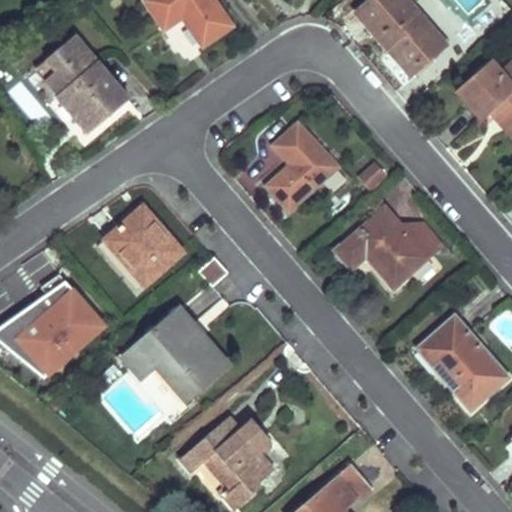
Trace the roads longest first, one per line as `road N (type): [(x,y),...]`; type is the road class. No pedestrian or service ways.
road 1 (residential): [(489,511),(166,138)]
road 2 (residential): [(166,138),(293,44),(338,63),(511,264)]
road 3 (residential): [(0,254),(166,138)]
